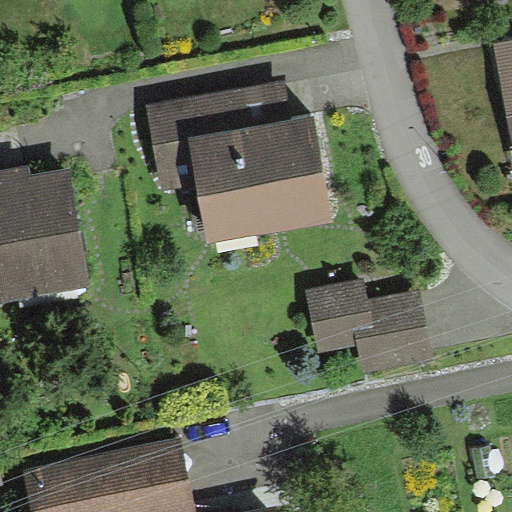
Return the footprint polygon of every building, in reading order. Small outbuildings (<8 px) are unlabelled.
[(511,41),(494,45),(511,132),(511,41)] [(284,84),(152,106),(167,192),(199,186),(209,248),(332,227),(313,115),(290,119),(284,84)] [(0,303),(93,290),(73,160),(0,171),(0,303)] [(365,280),(303,288),(310,340),(346,335),(351,369),(426,358),(417,296),(368,303),(365,280)] [(35,511),(193,511),(176,436),(26,469),(35,511)]
